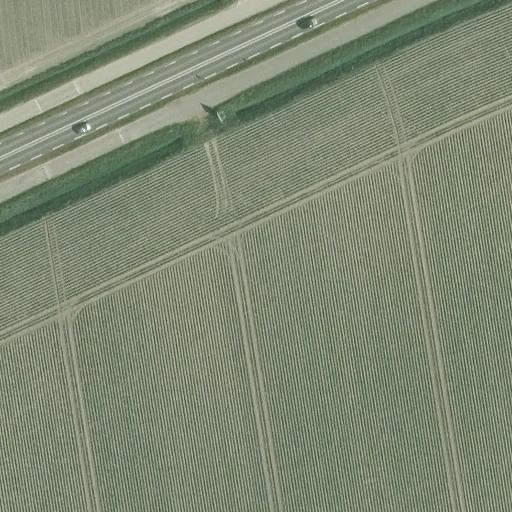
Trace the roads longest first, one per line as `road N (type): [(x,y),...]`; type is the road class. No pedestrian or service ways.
road 1 (unclassified): [(0,191),(416,0)]
road 2 (primary): [(0,156),(336,0)]
road 3 (unclassified): [(0,122),(263,0)]
